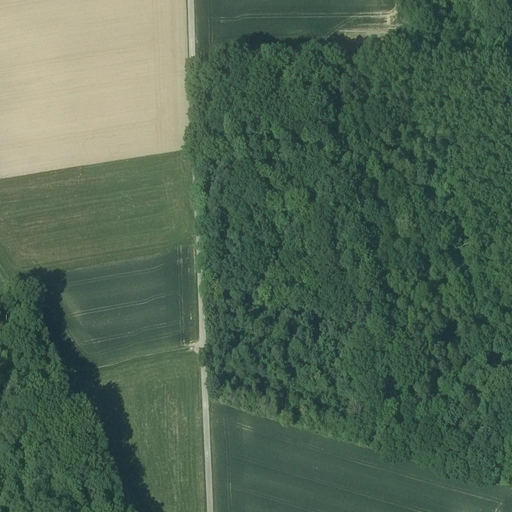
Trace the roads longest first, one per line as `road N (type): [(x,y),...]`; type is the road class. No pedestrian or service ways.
road 1 (track): [(214,511),(191,0)]
road 2 (track): [(208,353),(78,372),(0,259)]
